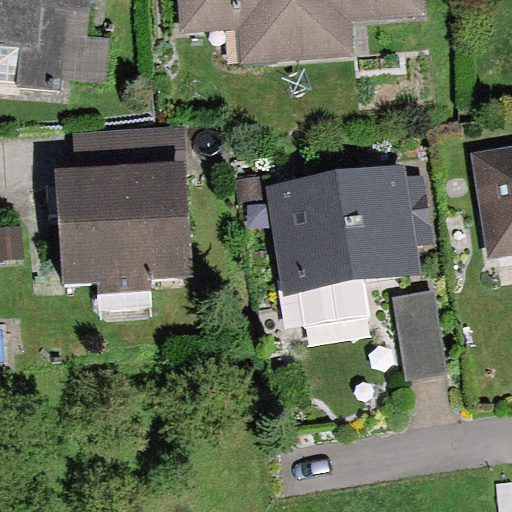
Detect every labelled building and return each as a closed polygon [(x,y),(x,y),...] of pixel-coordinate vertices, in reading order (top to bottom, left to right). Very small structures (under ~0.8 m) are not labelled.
[(80,0),(0,0),(0,48),(16,49),(13,88),(56,91),(57,81),(99,84),(102,43),(78,41),(80,0)] [(409,0),(170,0),(172,30),(230,27),(231,57),(346,53),(345,20),(410,18),(409,0)] [(511,147),(475,153),(488,250),(511,247),(511,147)] [(185,160),(47,167),(53,283),(190,276),(185,160)] [(396,177),(269,193),(281,284),(408,268),(396,177)] [(0,260),(14,260),(13,233),(0,232),(0,260)] [(441,372),(428,296),(392,302),(406,378),(441,372)]
